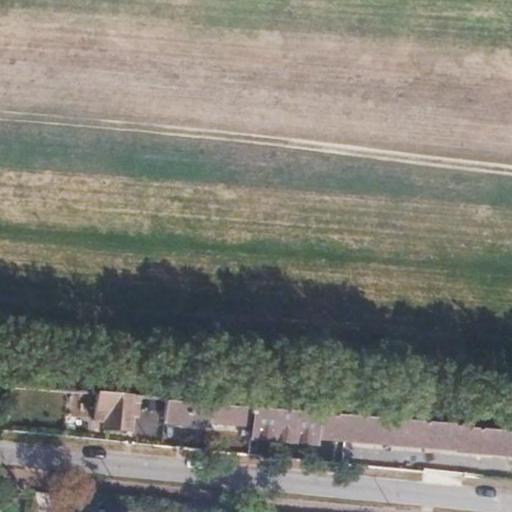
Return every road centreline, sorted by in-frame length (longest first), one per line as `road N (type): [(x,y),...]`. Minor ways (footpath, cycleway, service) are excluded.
road 1 (residential): [(511,503),(0,454)]
road 2 (unknown): [(0,252),(511,295)]
